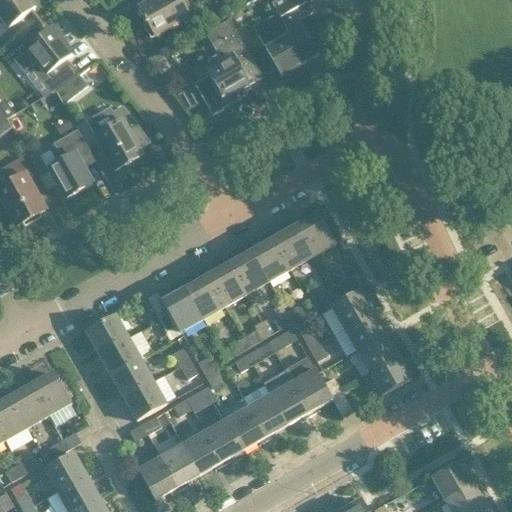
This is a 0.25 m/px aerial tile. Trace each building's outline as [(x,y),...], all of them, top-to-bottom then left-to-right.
[(0,0),(0,17),(9,29),(36,8),(29,0),(0,0)] [(148,26),(155,39),(192,18),(181,0),(155,0),(139,9),(146,22),(144,23),(147,27),(148,26)] [(301,72),(299,68),(320,56),(305,31),(319,24),(308,5),(313,2),(311,0),(280,0),(273,4),(283,24),(259,37),(265,48),(269,46),(271,50),(268,51),(269,53),(254,61),(264,78),(279,70),(283,77),(285,76),(287,80),(301,72)] [(213,46),(222,63),(208,71),(211,77),(195,86),(213,117),(242,100),(238,93),(263,80),(246,50),(230,21),(216,29),(222,40),(213,46)] [(79,77),(70,65),(69,66),(66,62),(67,61),(73,57),(53,31),(38,43),(29,50),(28,48),(21,54),(22,56),(16,61),(28,77),(34,72),(52,95),(57,94),(79,77)] [(79,77),(57,94),(60,101),(63,107),(88,88),(79,77)] [(192,88),(178,96),(187,112),(201,105),(192,88)] [(17,116),(6,102),(0,106),(0,107),(7,121),(17,116)] [(0,138),(12,129),(7,121),(0,107),(0,138)] [(111,108),(86,122),(95,138),(96,138),(105,155),(115,173),(143,157),(139,150),(150,144),(124,109),(114,115),(111,108)] [(66,117),(54,124),(60,136),(73,129),(66,117)] [(50,170),(57,183),(67,200),(93,186),(79,161),(91,154),(78,132),(54,146),(64,163),(50,170)] [(46,212),(36,195),(28,181),(33,178),(25,164),(11,173),(16,183),(0,191),(0,196),(18,228),(46,212)] [(319,217),(296,229),(313,260),(336,247),(319,217)] [(274,242),(291,272),(313,260),(296,229),(274,242)] [(274,242),(252,254),(269,285),(291,272),(274,242)] [(269,285),(252,254),(230,267),(247,297),(269,285)] [(230,267),(208,279),(225,310),(247,297),(230,267)] [(203,322),(225,310),(208,279),(186,292),(203,322)] [(344,282),(330,290),(336,300),(349,292),(344,282)] [(336,300),(330,290),(318,297),(323,307),(336,300)] [(164,304),(171,317),(177,327),(181,334),(203,322),(186,292),(164,304)] [(332,309),(342,326),(345,331),(374,314),(362,292),(332,309)] [(147,300),(160,323),(171,317),(164,304),(158,294),(147,300)] [(286,315),(292,324),(306,317),(300,307),(286,315)] [(345,331),(357,353),(387,336),(374,314),(345,331)] [(292,324),(286,315),(274,322),(280,331),(292,324)] [(171,317),(160,323),(166,333),(177,327),(171,317)] [(100,357),(130,340),(117,318),(87,335),(100,357)] [(293,331),(279,338),(285,348),(298,341),(293,331)] [(243,339),(248,349),(262,342),(256,332),(243,339)] [(303,337),(311,351),(320,346),(313,332),(303,337)] [(357,353),(370,375),(399,358),(387,336),(357,353)] [(248,349),(243,339),(230,346),(236,356),(248,349)] [(130,340),(100,357),(112,379),(142,362),(130,340)] [(327,358),(320,346),(311,351),(317,363),(327,358)] [(261,349),(248,356),(254,365),(266,358),(261,349)] [(174,356),(181,369),(190,363),(183,351),(174,356)] [(240,373),(254,365),(248,356),(235,363),(240,373)] [(412,381),(399,358),(370,375),(383,398),(412,381)] [(206,378),(216,373),(208,360),(199,365),(206,378)] [(309,360),(287,373),(294,385),(312,418),(320,413),(319,410),(331,403),(332,403),(333,402),(331,398),(324,387),(309,360)] [(142,362),(112,379),(125,401),(155,384),(142,362)] [(190,363),(181,369),(188,382),(198,376),(190,363)] [(223,386),(216,373),(206,378),(213,391),(223,386)] [(312,418),(294,385),(287,373),(278,378),(284,390),(272,397),(288,427),(302,420),(304,422),(312,418)] [(39,381),(31,386),(50,419),(72,406),(55,376),(40,384),(39,381)] [(335,381),(324,387),(331,398),(341,392),(335,381)] [(155,384),(125,401),(138,423),(167,406),(155,384)] [(50,419),(31,386),(23,391),(24,393),(11,401),(28,431),(50,419)] [(341,392),(331,398),(333,402),(343,420),(354,414),(341,392)] [(200,395),(187,402),(192,412),(205,404),(200,395)] [(272,397),(250,410),(268,442),(276,438),(275,435),(288,427),(272,397)] [(0,433),(6,444),(28,431),(11,401),(0,407),(0,433)] [(192,412),(187,402),(174,409),(179,419),(192,412)] [(250,410),(228,422),(245,452),(258,445),(260,447),(268,442),(250,410)] [(156,420),(143,427),(149,436),(161,429),(156,420)] [(245,452),(228,422),(206,435),(224,467),(232,463),(231,460),(245,452)] [(149,436),(143,427),(130,434),(136,444),(149,436)] [(76,435),(63,443),(69,452),(82,445),(76,435)] [(206,435),(184,447),(201,477),(215,469),(216,472),(224,467),(206,435)] [(56,459),(69,452),(63,443),(51,450),(56,459)] [(184,447),(162,460),(180,492),(189,488),(187,485),(201,477),(184,447)] [(46,472),(58,494),(88,478),(75,455),(57,465),(46,472)] [(20,468),(25,477),(38,470),(33,460),(20,468)] [(172,497),(180,492),(162,460),(139,472),(157,503),(158,502),(171,494),(172,497)] [(443,498),(446,503),(476,486),(463,463),(433,480),(443,498)] [(12,485),(25,477),(20,468),(7,475),(12,485)] [(88,478),(58,494),(68,511),(78,511),(100,500),(88,478)] [(446,503),(451,511),(480,511),(488,508),(476,486),(446,503)] [(17,501),(24,511),(26,511),(34,508),(27,495),(17,501)] [(78,511),(107,511),(100,500),(78,511)] [(343,511),(367,511),(362,502),(343,511)]
